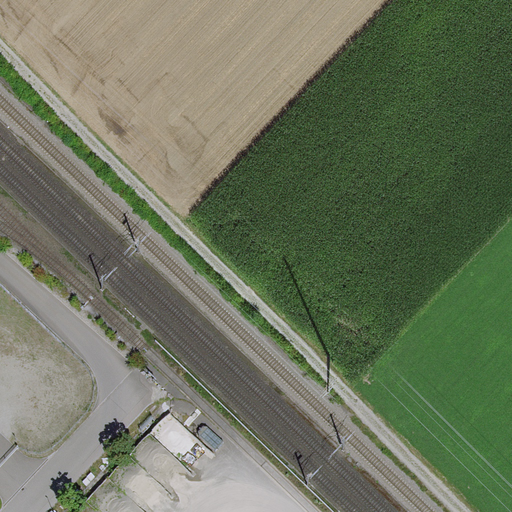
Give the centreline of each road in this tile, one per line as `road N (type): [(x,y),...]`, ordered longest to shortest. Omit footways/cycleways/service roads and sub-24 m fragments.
road 1 (track): [(0,46),(459,511)]
road 2 (unclassified): [(27,511),(136,390)]
